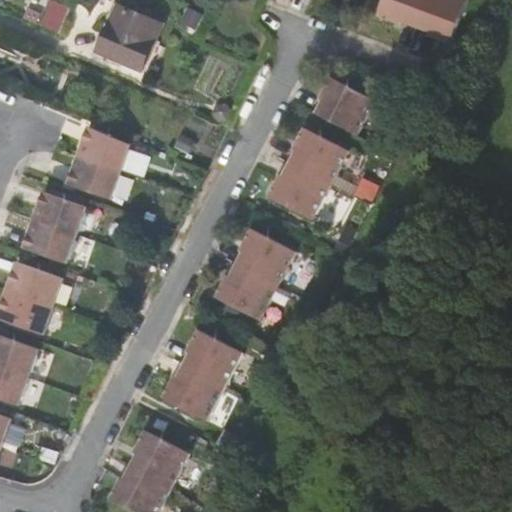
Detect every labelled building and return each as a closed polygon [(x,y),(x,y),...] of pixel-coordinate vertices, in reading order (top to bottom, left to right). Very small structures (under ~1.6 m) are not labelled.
[(427,0),(387,0),(381,16),(405,25),(406,23),(418,27),(427,0)] [(427,0),(418,27),(430,32),(430,35),(454,45),(470,0),(427,0)] [(165,20),(122,1),(101,49),(144,68),(165,20)] [(73,8),(55,2),(46,27),(62,34),(73,8)] [(324,100),(326,102),(320,115),(361,136),(380,99),(336,77),(324,100)] [(310,128),(299,148),(301,149),(295,162),(336,185),(353,151),(310,128)] [(135,146),(90,131),(85,145),(94,147),(89,160),(127,172),(135,146)] [(94,147),(85,145),(77,168),(85,171),(89,160),(94,147)] [(85,171),(77,168),(72,185),(117,200),(127,172),(89,160),(85,171)] [(286,178),(284,176),(274,197),(317,220),(336,185),(295,162),(286,178)] [(377,202),(384,181),(364,174),(357,195),(377,202)] [(49,192),(43,208),(51,211),(47,224),(83,237),(93,208),(49,192)] [(51,211),(43,208),(34,234),(42,237),(47,224),(51,211)] [(42,237),(34,234),(29,249),(74,265),(83,237),(47,224),(42,237)] [(256,230),(245,250),(248,252),(241,264),(283,285),(300,253),(256,230)] [(68,279),(24,263),(15,291),(59,306),(68,279)] [(235,275),(233,274),(222,295),(266,318),(283,285),(241,264),(235,275)] [(59,306),(15,291),(5,319),(49,334),(59,306)] [(196,352),(189,363),(231,385),(249,352),(205,328),(193,350),(196,352)] [(43,352),(0,336),(0,367),(34,380),(43,352)] [(184,374),(180,374),(170,396),(214,419),(231,385),(189,363),(184,374)] [(0,399),(24,408),(34,380),(0,367),(0,399)] [(0,414),(0,444),(10,448),(20,421),(0,414)] [(158,457),(168,439),(151,431),(142,451),(158,457)] [(244,443),(224,432),(217,445),(237,456),(244,443)] [(168,439),(158,457),(142,451),(139,455),(141,456),(136,466),(177,488),(195,454),(168,439)] [(0,476),(1,476),(10,448),(0,444),(0,476)] [(130,479),(127,478),(117,498),(141,511),(164,511),(177,488),(136,466),(130,479)]
